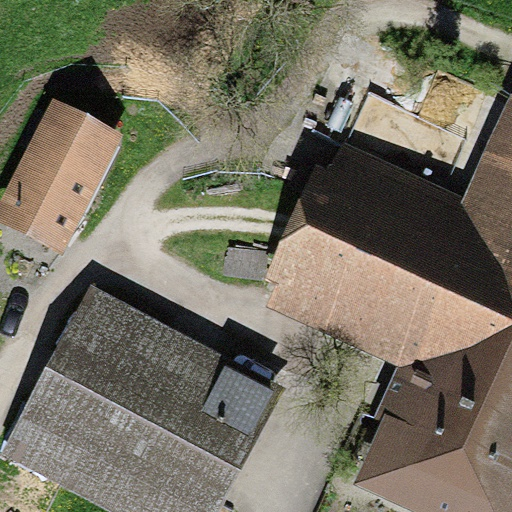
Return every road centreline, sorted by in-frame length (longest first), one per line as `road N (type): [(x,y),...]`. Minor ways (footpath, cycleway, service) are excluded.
road 1 (track): [(511,48),(407,7),(361,8),(339,20),(279,103),(153,180),(111,245),(175,223),(248,223)]
road 2 (track): [(0,379),(41,303),(111,245),(308,383),(316,417),(282,511)]
